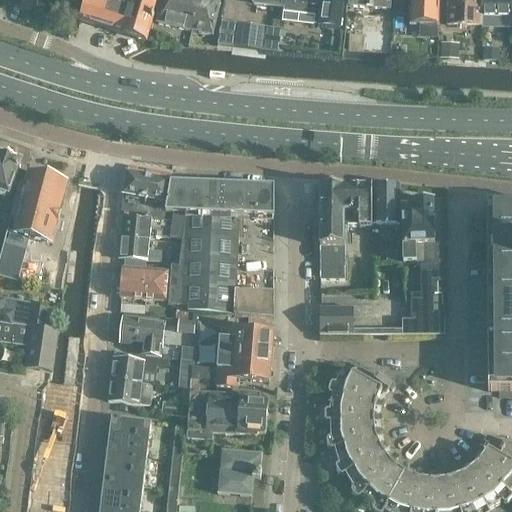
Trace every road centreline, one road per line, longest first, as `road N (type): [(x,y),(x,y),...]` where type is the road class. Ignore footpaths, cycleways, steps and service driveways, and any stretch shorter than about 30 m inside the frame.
road 1 (primary): [(0,89),(116,123),(511,158)]
road 2 (primary): [(511,120),(254,109),(91,83)]
road 3 (residential): [(299,351),(295,170),(115,152)]
road 4 (residential): [(115,152),(77,511)]
road 5 (residential): [(289,511),(299,351)]
road 6 (residential): [(458,353),(299,351)]
road 7 (residential): [(15,511),(29,394),(0,390)]
road 8 (residential): [(411,418),(429,444),(459,433),(458,353)]
road 9 (residential): [(458,353),(459,211)]
